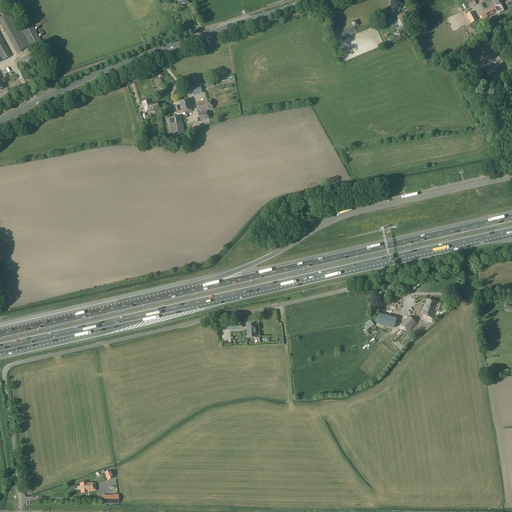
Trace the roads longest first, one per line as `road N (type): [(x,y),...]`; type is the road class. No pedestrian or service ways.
road 1 (unclassified): [(18,511),(8,365),(341,290),(511,297)]
road 2 (motorway): [(0,346),(511,230)]
road 3 (secondary): [(0,121),(124,62),(313,0)]
road 4 (motorway): [(511,217),(214,285)]
road 5 (motorway): [(214,285),(0,334)]
